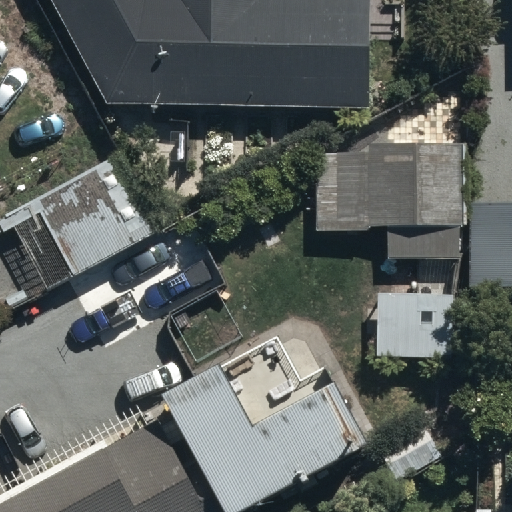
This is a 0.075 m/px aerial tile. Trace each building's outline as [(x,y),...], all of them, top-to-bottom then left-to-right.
[(44,0),(96,98),(365,103),(366,0),(44,0)] [(368,222),(389,221),(390,256),(459,255),(457,139),(316,141),(318,226),(368,226),(368,222)] [(511,195),(469,196),(470,280),(511,279),(511,195)] [(379,288),(378,353),(454,355),(454,348),(472,348),(473,297),(454,296),(454,290),(379,288)] [(165,384),(229,504),(356,437),(325,379),(256,416),(223,354),(165,384)] [(107,435),(0,493),(0,502),(5,511),(220,511),(197,469),(190,473),(159,416),(111,442),(107,435)] [(422,419),(379,444),(398,476),(440,451),(422,419)]
